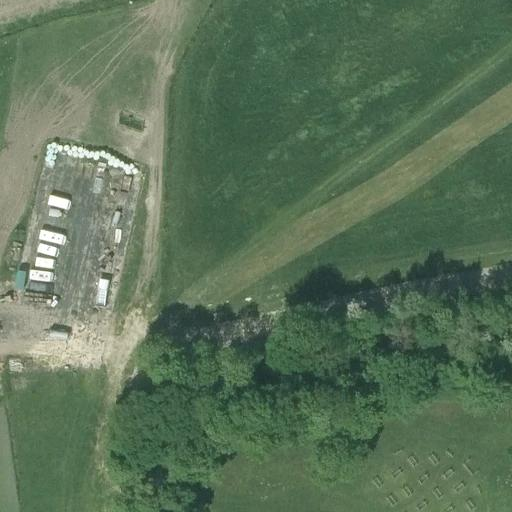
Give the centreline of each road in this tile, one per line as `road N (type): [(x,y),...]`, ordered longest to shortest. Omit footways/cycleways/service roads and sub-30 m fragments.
road 1 (track): [(175,0),(134,320)]
road 2 (track): [(0,350),(124,361),(134,320)]
